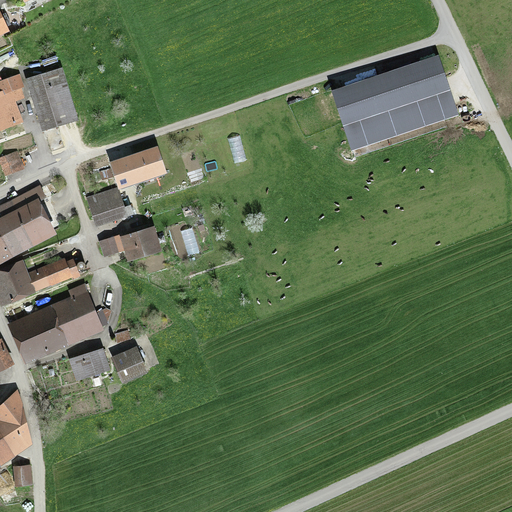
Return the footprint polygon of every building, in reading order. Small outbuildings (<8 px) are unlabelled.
[(436,59),(336,93),(354,148),(454,115),(436,59)] [(29,80),(44,129),(77,119),(62,70),(29,80)] [(0,130),(22,122),(14,101),(24,97),(17,76),(0,81),(0,88),(1,92),(0,92),(0,130)] [(113,164),(120,186),(163,171),(156,149),(113,164)] [(6,173),(20,168),(14,153),(0,159),(6,173)] [(110,169),(100,172),(102,179),(112,176),(110,169)] [(88,199),(94,218),(124,209),(118,190),(88,199)] [(0,261),(10,256),(8,251),(18,246),(18,248),(51,231),(36,202),(17,212),(12,201),(0,207),(0,211),(4,219),(0,220),(0,261)] [(152,228),(118,239),(120,246),(125,245),(129,259),(159,250),(152,228)] [(103,248),(104,255),(114,253),(113,246),(103,248)] [(34,290),(25,269),(22,260),(0,269),(0,293),(4,303),(34,290)] [(35,265),(25,269),(34,290),(71,275),(67,266),(65,261),(43,270),(43,269),(37,271),(35,265)] [(67,266),(71,275),(72,278),(79,275),(74,263),(67,266)] [(11,324),(27,360),(100,328),(88,301),(88,294),(85,285),(77,288),(79,295),(11,324)] [(116,334),(118,341),(129,337),(127,331),(116,334)] [(0,368),(12,362),(0,340),(0,339),(0,368)] [(122,380),(146,370),(136,348),(113,358),(122,380)] [(74,358),(81,377),(108,368),(102,349),(74,358)] [(31,439),(22,402),(17,390),(0,405),(0,431),(13,452),(31,439)] [(0,460),(13,452),(0,431),(0,460)] [(29,465),(17,466),(18,484),(31,483),(29,465)]
